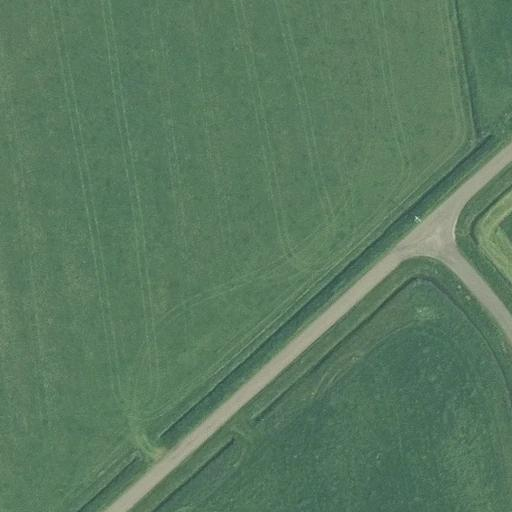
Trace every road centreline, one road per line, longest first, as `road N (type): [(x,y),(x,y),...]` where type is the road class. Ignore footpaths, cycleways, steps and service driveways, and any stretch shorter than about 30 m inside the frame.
road 1 (unclassified): [(120,511),(430,234)]
road 2 (unclassified): [(511,332),(430,234)]
